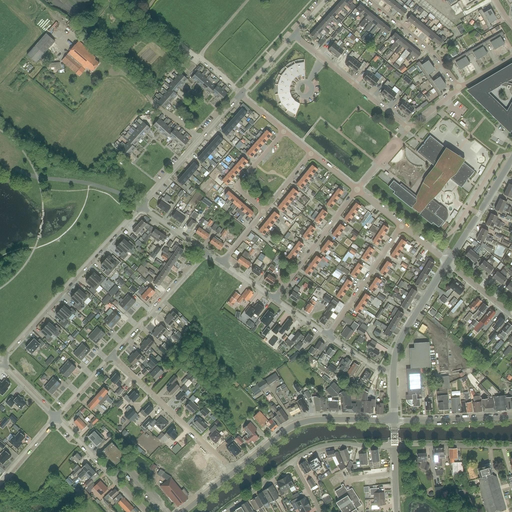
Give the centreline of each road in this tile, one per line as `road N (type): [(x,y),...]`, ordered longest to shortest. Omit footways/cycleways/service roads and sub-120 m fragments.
road 1 (residential): [(4,366),(6,352),(141,206)]
road 2 (tertiary): [(235,470),(309,420),(393,419)]
road 3 (residential): [(235,470),(110,355)]
road 4 (residential): [(408,128),(294,35)]
road 5 (residential): [(206,252),(110,355)]
road 6 (unclassified): [(141,206),(89,183),(9,167)]
road 7 (residential): [(275,299),(356,189)]
road 8 (residential): [(241,94),(198,57),(248,0)]
road 9 (residential): [(329,334),(402,225)]
road 10 (residential): [(146,511),(55,417)]
road 11 (residential): [(458,88),(436,56),(369,0)]
road 12 (tertiary): [(447,263),(511,158)]
road 13 (tertiary): [(393,369),(400,337),(447,263)]
